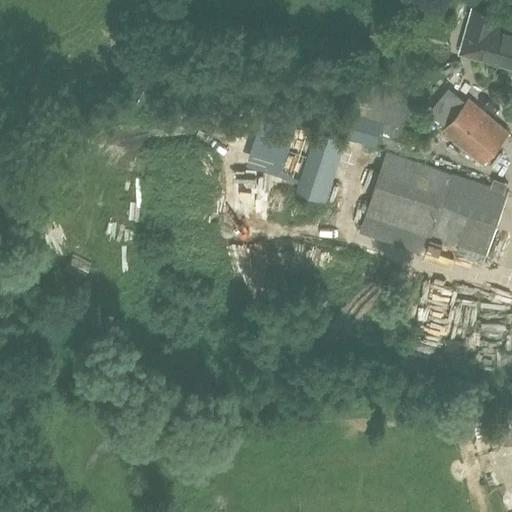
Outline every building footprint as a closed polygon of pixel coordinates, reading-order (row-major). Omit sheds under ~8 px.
[(487,51),(485,57),(500,61),(501,56),(511,59),(511,29),(496,25),(499,14),(474,7),(464,45),(487,51)] [(371,19),(369,40),(391,43),(393,21),(371,19)] [(482,162),(508,131),(468,97),(442,128),(482,162)] [(425,156),(423,162),(450,172),(458,146),(437,139),(435,142),(400,129),(401,127),(406,111),(360,98),(355,113),(382,120),(375,142),(425,156)] [(382,120),(355,113),(347,135),(375,144),(375,142),(382,120)] [(322,196),(343,135),(317,126),(297,187),(322,196)] [(357,143),(354,153),(368,158),(371,147),(357,143)] [(450,172),(423,162),(386,150),(369,200),(366,211),(363,220),(404,234),(407,226),(420,230),(418,239),(483,262),(491,241),(508,191),(450,172)] [(472,288),(469,312),(500,315),(502,292),(472,288)] [(503,445),(511,444),(511,415),(500,416),(503,445)]
